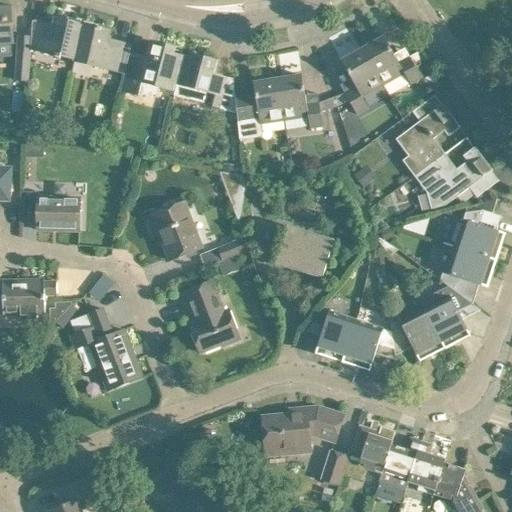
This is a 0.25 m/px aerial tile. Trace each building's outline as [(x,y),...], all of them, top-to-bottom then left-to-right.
[(10,7),(0,7),(0,58),(11,57),(10,45),(13,44),(10,7)] [(31,37),(30,49),(74,59),(75,59),(83,26),(55,19),(53,26),(35,22),(32,21),(31,37)] [(75,59),(74,59),(73,61),(125,73),(128,59),(129,54),(130,54),(131,53),(129,53),(131,46),(117,43),(115,47),(106,45),(109,32),(101,30),(101,28),(97,27),(96,29),(83,26),(75,59)] [(18,36),(15,80),(28,81),(30,49),(31,37),(18,36)] [(384,37),(374,42),(373,40),(365,45),(366,47),(362,49),(383,86),(404,74),(410,84),(421,78),(415,67),(409,57),(398,63),(384,37)] [(158,97),(161,87),(175,91),(177,85),(184,57),(173,54),(174,49),(151,43),(146,64),(128,59),(125,73),(120,90),(138,95),(154,99),(158,97)] [(345,94),(334,98),(337,107),(349,102),(356,115),(368,108),(362,98),(383,86),(362,49),(359,51),(358,49),(349,54),(350,56),(341,61),(356,87),(345,94)] [(418,52),(409,57),(415,67),(421,64),(418,52)] [(175,91),(174,96),(204,104),(237,113),(235,98),(233,79),(227,77),(226,79),(213,75),(216,62),(191,55),(190,59),(184,57),(175,91)] [(281,78),(278,79),(284,121),(308,117),(310,129),(323,127),(320,113),(337,107),(334,98),(319,103),(306,105),(302,75),(291,77),(291,75),(281,76),(281,78)] [(255,94),(235,98),(237,113),(240,140),(262,136),(260,125),(284,121),(278,79),(273,80),(273,78),(264,79),(264,81),(253,83),(255,94)] [(445,154),(434,139),(447,129),(451,135),(460,127),(443,104),(442,105),(435,95),(412,112),(419,122),(396,140),(408,156),(402,161),(414,177),(445,154)] [(26,143),(25,158),(44,158),(44,144),(26,143)] [(492,170),(475,147),(465,154),(469,160),(456,169),(445,154),(414,177),(426,193),(431,209),(445,206),(469,188),(476,198),(498,181),(491,171),(492,170)] [(224,163),(222,173),(235,175),(236,167),(236,165),(224,163)] [(0,200),(9,201),(11,168),(0,167),(0,200)] [(366,167),(354,176),(364,189),(376,181),(366,167)] [(222,173),(220,172),(239,224),(247,177),(240,176),(235,175),(222,173)] [(37,230),(79,231),(80,199),(38,198),(37,230)] [(485,203),(482,211),(492,214),(497,200),(485,203)] [(184,203),(147,218),(147,219),(152,217),(169,260),(202,248),(184,203)] [(454,247),(496,261),(502,244),(505,235),(505,234),(500,232),(496,231),(501,217),(492,214),(482,211),(465,213),(462,224),(457,223),(451,241),(456,243),(454,247)] [(287,226),(276,266),(322,279),(334,240),(287,226)] [(393,230),(384,233),(385,239),(395,237),(393,230)] [(224,261),(250,251),(245,238),(218,248),(224,261)] [(381,238),(379,240),(390,256),(398,251),(381,238)] [(377,239),(374,239),(370,259),(379,259),(377,239)] [(488,288),(496,261),(454,247),(445,274),(442,273),(440,281),(449,287),(472,304),(479,285),(488,288)] [(99,278),(89,291),(100,299),(110,286),(99,278)] [(0,297),(2,298),(2,316),(45,315),(45,296),(57,296),(57,282),(44,282),(44,279),(0,280),(0,297)] [(212,282),(184,293),(196,323),(190,325),(201,353),(221,345),(238,339),(234,328),(227,311),(224,312),(212,282)] [(449,287),(421,301),(425,310),(445,349),(460,341),(469,337),(470,336),(468,331),(462,320),(480,310),(472,304),(449,287)] [(72,306),(72,303),(56,303),(56,309),(50,310),(50,330),(72,306)] [(94,327),(71,336),(76,349),(89,344),(108,391),(142,378),(124,330),(112,334),(103,309),(89,314),(94,327)] [(389,321),(392,334),(395,356),(412,348),(417,357),(420,362),(421,362),(429,357),(445,349),(425,310),(401,322),(398,317),(389,321)] [(356,320),(329,311),(324,327),(313,323),(306,332),(321,336),(317,349),(315,354),(326,358),(342,363),(356,320)] [(356,320),(342,363),(359,368),(368,371),(369,372),(371,366),(375,354),(396,361),(395,356),(392,334),(383,331),(383,329),(356,320)] [(335,443),(343,417),(343,415),(318,407),(301,409),(301,414),(263,417),(266,451),(284,450),(285,454),(310,452),(309,436),(313,436),(335,443)] [(350,454),(343,476),(361,481),(368,469),(381,474),(392,441),(395,432),(378,426),(372,424),(370,429),(359,425),(350,454)] [(381,474),(374,496),(401,505),(408,483),(421,441),(410,437),(406,450),(391,445),(392,441),(381,474)] [(433,495),(434,495),(445,459),(430,454),(433,445),(421,441),(408,483),(435,491),(433,495)] [(338,485),(347,457),(331,452),(322,480),(338,485)] [(454,506),(464,474),(444,463),(445,459),(434,495),(449,500),(446,511),(445,511),(448,511),(450,507),(453,505),(454,506)] [(485,511),(478,499),(464,474),(454,506),(453,505),(450,507),(448,511),(485,511)] [(60,507),(47,511),(82,511),(93,508),(91,503),(102,499),(93,477),(60,489),(64,500),(58,502),(60,507)]
